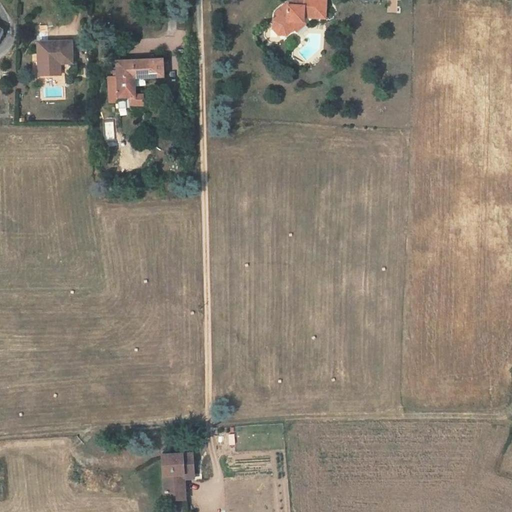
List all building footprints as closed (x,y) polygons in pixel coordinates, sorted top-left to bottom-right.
[(331,0),(299,0),(300,7),(289,7),(281,14),(284,17),(277,21),(278,27),(284,35),(293,35),(301,28),(301,24),(309,23),(310,19),(330,20),(331,0)] [(0,41),(3,43),(12,23),(0,17),(0,41)] [(81,57),(82,34),(50,34),(49,49),(49,55),(81,57)] [(167,58),(116,59),(116,70),(110,69),(109,76),(104,77),(104,102),(112,102),(112,108),(120,108),(124,108),(124,105),(128,105),(140,104),(139,93),(132,93),(131,75),(161,76),(161,71),(166,72),(167,58)] [(192,447),(163,448),(165,493),(186,491),(186,472),(194,472),(192,447)]
